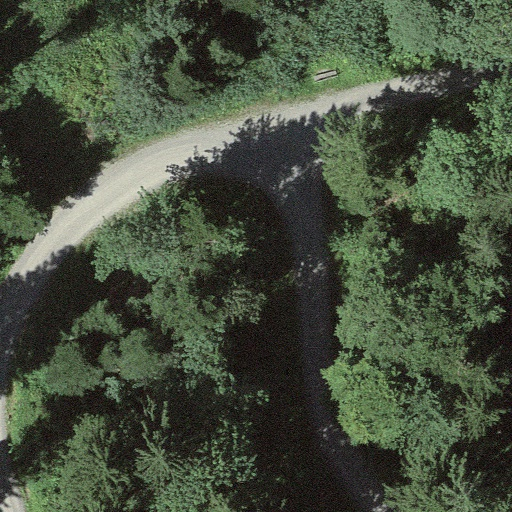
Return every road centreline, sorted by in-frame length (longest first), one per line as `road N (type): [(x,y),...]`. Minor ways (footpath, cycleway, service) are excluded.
road 1 (track): [(0,351),(10,302),(79,215),(168,157),(272,133),(312,229),(328,441),(383,511)]
road 2 (track): [(272,133),(511,70)]
